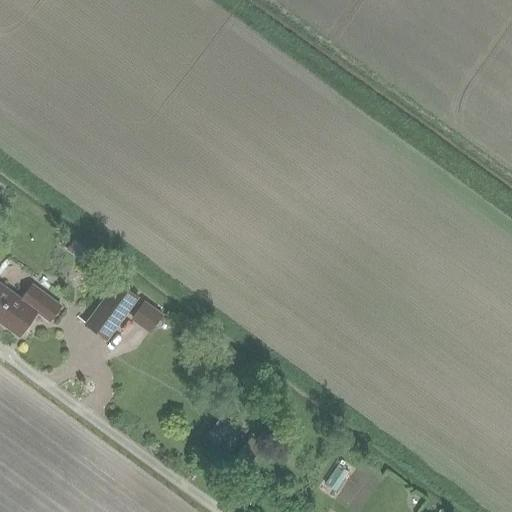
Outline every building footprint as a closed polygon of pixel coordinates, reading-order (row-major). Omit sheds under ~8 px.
[(71,239),(64,249),(83,262),(90,251),(71,239)] [(105,342),(137,297),(114,280),(82,325),(105,342)] [(0,284),(0,323),(18,337),(36,313),(49,322),(60,306),(32,285),(22,300),(0,284)] [(144,302),(130,321),(150,335),(164,316),(144,302)] [(213,428),(224,436),(232,425),(221,417),(213,428)] [(331,455),(325,463),(333,469),(336,465),(339,460),(331,455)] [(359,462),(338,501),(358,511),(365,511),(385,475),(359,462)]
